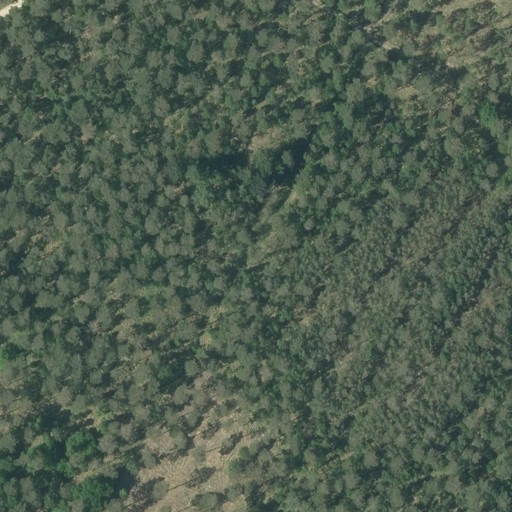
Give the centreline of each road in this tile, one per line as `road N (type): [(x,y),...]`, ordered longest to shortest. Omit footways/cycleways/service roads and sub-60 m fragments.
road 1 (track): [(104,511),(408,0)]
road 2 (track): [(511,123),(306,0)]
